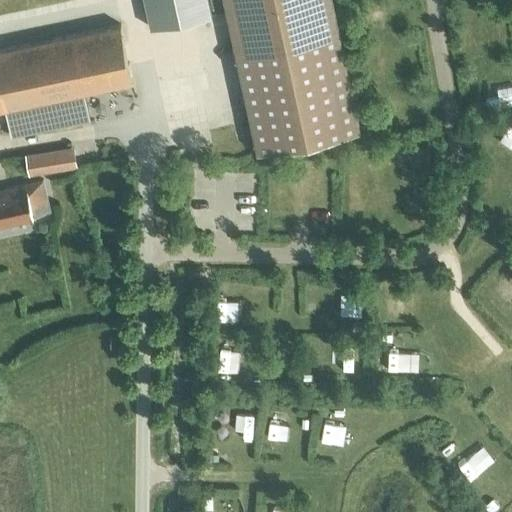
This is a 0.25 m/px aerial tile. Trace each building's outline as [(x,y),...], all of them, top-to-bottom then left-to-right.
[(144,0),(150,27),(210,14),(207,0),(144,0)] [(218,0),(221,11),(251,148),(356,125),(329,0),(218,0)] [(120,23),(0,48),(0,113),(6,112),(11,136),(90,119),(84,93),(109,88),(133,82),(130,69),(120,23)] [(385,57),(395,56),(392,35),(383,36),(385,57)] [(209,105),(180,110),(184,131),(213,126),(209,105)] [(511,107),(491,110),(493,122),(511,119),(511,107)] [(28,157),(29,169),(72,164),(70,151),(28,157)] [(1,191),(0,191),(0,223),(51,209),(43,180),(1,191)] [(344,279),(343,297),(365,298),(366,280),(344,279)] [(270,410),(291,411),(292,398),(270,397),(270,410)] [(219,398),(219,412),(237,412),(237,398),(219,398)] [(238,404),(246,423),(256,419),(249,400),(238,404)] [(326,403),(325,425),(337,426),(339,404),(326,403)] [(278,488),(274,511),(287,511),(290,490),(278,488)]
